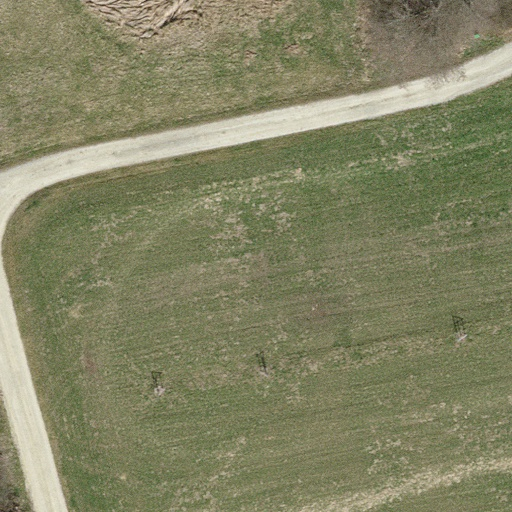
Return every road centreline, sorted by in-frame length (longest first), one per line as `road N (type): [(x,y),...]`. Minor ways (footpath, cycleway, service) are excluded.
road 1 (track): [(511,58),(300,119),(54,164),(0,190)]
road 2 (track): [(57,511),(0,327)]
